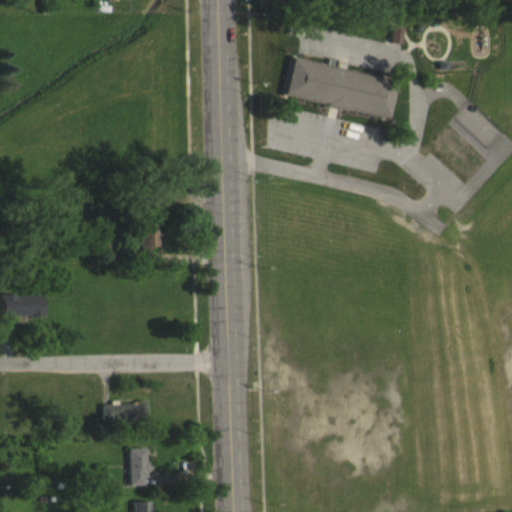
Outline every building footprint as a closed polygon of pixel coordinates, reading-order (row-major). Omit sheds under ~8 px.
[(398,54),(400,37),(389,36),(387,52),(398,54)] [(291,56),(400,81),(392,118),(283,94),(291,56)] [(156,232),(135,232),(136,265),(157,265),(156,232)] [(41,305),(0,305),(0,326),(41,326),(41,305)] [(144,413),(99,414),(99,432),(144,431),(144,413)] [(144,495),(144,458),(126,458),(126,495),(144,495)]
